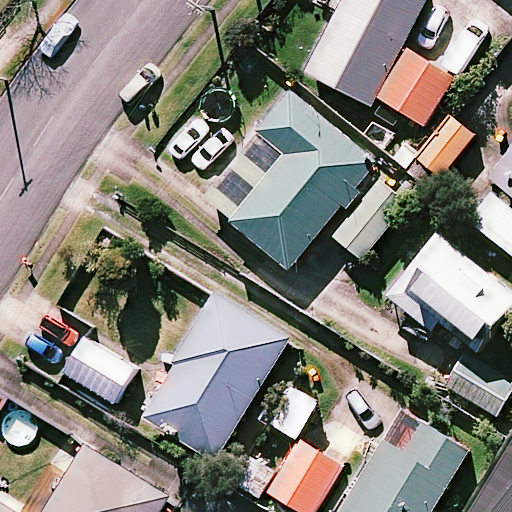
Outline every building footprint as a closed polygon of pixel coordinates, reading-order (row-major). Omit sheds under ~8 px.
[(431,0),(350,0),(312,73),(376,106),(381,97),(434,125),(459,77),(406,48),(431,0)] [(386,164),(299,90),(210,195),(296,268),(386,164)] [(478,137),(455,117),(422,155),(446,176),(478,137)] [(511,157),(497,177),(506,184),(477,220),(511,247),(511,157)] [(411,210),(383,185),(339,234),(368,259),(411,210)] [(395,296),(441,332),(449,321),(483,348),(511,311),(511,287),(444,234),(395,296)] [(298,334),(225,290),(150,414),(223,458),(298,334)] [(143,365),(95,334),(71,371),(118,403),(143,365)] [(511,401),(511,378),(470,356),(451,391),(504,418),(511,401)] [(439,511),(480,448),(414,406),(346,511),(439,511)] [(318,511),(346,466),(305,441),(274,493),(306,511),(318,511)] [(168,511),(178,497),(93,446),(53,511),(168,511)] [(511,511),(511,481),(488,511),(511,511)] [(24,511),(0,497),(0,511),(24,511)]
